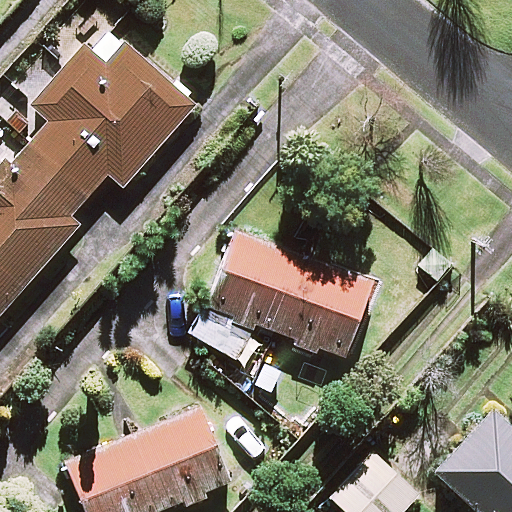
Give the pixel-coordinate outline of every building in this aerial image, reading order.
[(194,105),(124,42),(104,64),(84,46),(32,105),(50,120),(11,164),(5,160),(0,165),(0,312),(79,224),(69,215),(106,174),(121,187),(194,105)] [(370,281),(234,233),(207,310),(343,358),(370,281)] [(156,511),(229,482),(199,408),(66,463),(86,511),(156,511)] [(511,511),(511,428),(492,408),(433,469),(477,511),(511,511)] [(397,511),(416,492),(371,450),(329,496),(346,511),(397,511)]
